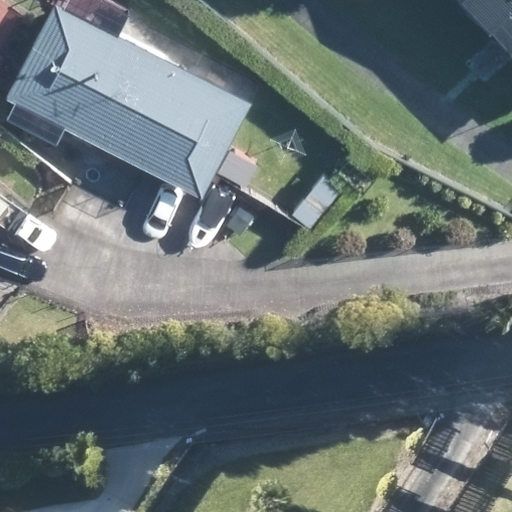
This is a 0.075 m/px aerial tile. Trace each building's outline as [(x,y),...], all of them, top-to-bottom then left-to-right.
[(0,0),(0,75),(37,8),(21,0),(0,0)] [(253,94),(69,0),(58,0),(10,91),(17,94),(205,191),(208,193),(257,97),(253,94)] [(511,0),(467,0),(470,2),(472,0),(480,0),(498,19),(500,17),(508,26),(511,30),(511,0)] [(313,224),(344,189),(327,174),(295,209),(313,224)] [(0,209),(15,191),(0,178),(0,209)]
